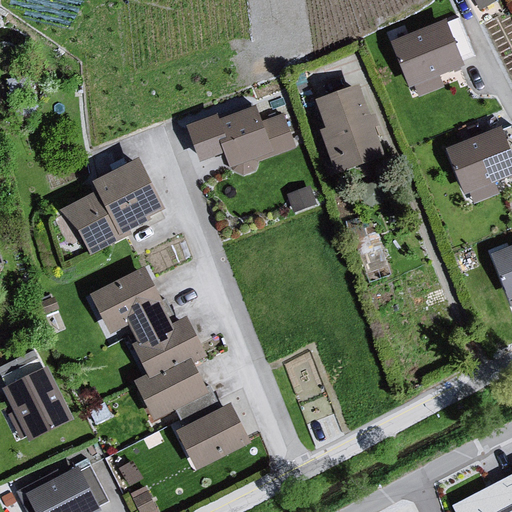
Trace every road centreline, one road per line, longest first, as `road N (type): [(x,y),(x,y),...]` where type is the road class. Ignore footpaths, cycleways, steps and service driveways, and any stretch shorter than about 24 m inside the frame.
road 1 (residential): [(225,511),(511,364)]
road 2 (residential): [(356,511),(511,430)]
